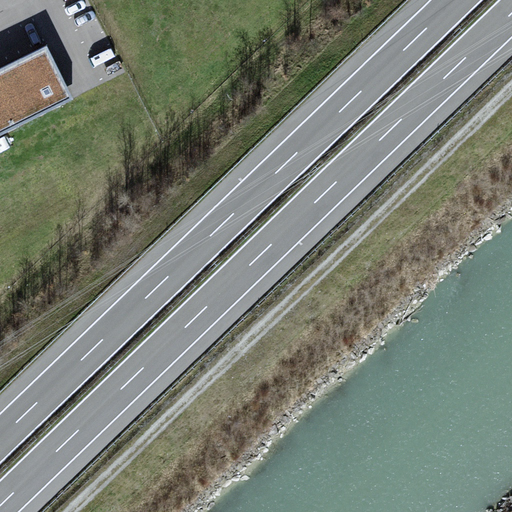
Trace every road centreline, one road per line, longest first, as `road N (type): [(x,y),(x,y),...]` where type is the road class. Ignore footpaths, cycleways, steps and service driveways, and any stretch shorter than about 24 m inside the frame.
road 1 (motorway): [(0,506),(511,13)]
road 2 (motorway): [(454,0),(0,437)]
road 3 (track): [(71,511),(511,88)]
